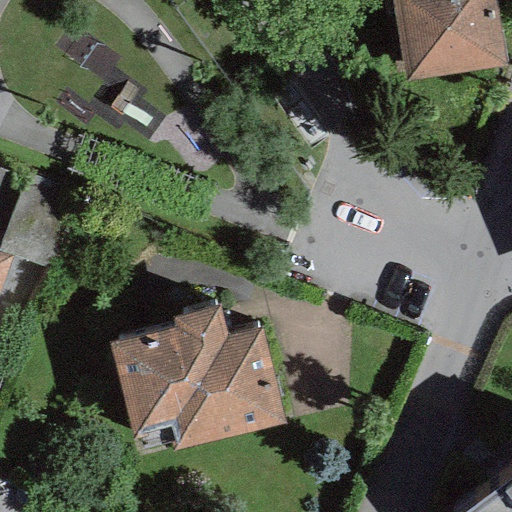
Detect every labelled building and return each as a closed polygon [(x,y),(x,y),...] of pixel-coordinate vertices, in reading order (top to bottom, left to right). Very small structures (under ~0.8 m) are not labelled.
[(495,0),(391,0),(407,83),(508,65),(495,0)] [(78,192),(27,173),(0,241),(0,252),(11,257),(48,270),(78,192)] [(0,252),(0,285),(11,257),(0,252)] [(172,442),(174,449),(284,423),(261,327),(226,336),(219,304),(173,315),(175,326),(109,342),(133,439),(140,438),(143,449),(172,442)] [(511,511),(511,479),(468,511),(511,511)]
